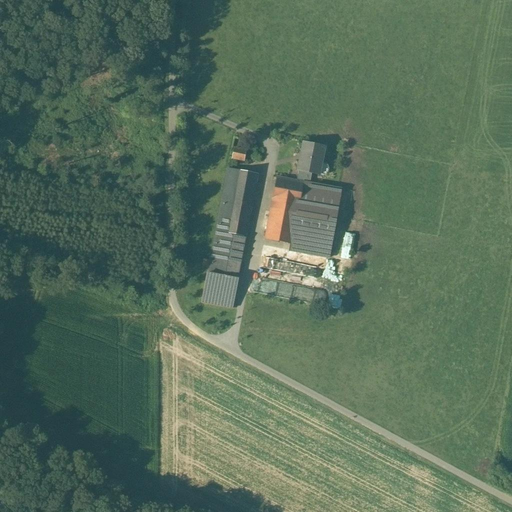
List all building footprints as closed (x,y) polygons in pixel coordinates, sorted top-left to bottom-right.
[(324,147),(303,143),(297,171),(298,171),(311,174),(318,175),(321,163),(324,147)] [(244,151),(234,148),(232,158),(243,160),(244,151)] [(325,163),(321,163),(318,175),(323,175),(326,174),(328,172),(329,169),(328,166),(325,163)] [(257,174),(227,168),(207,273),(237,279),(257,174)] [(311,174),(298,171),(296,181),(309,184),(311,174)] [(296,181),(276,178),(264,239),(291,244),(295,228),(332,235),(340,190),(309,184),(296,181)] [(332,235),(295,228),(291,244),(290,252),(329,259),(332,235)] [(276,269),(274,279),(311,286),(315,265),(265,256),(263,266),(276,269)] [(237,279),(207,273),(201,303),(231,309),(237,279)]
